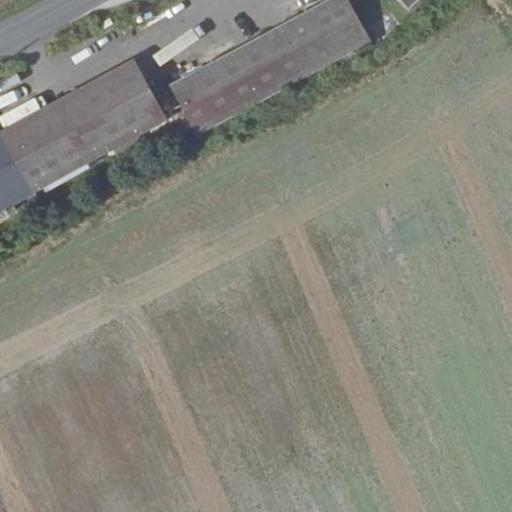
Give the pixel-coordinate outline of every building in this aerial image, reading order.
[(345,0),(322,0),(171,81),(201,134),(376,38),(345,0)] [(253,0),(261,12),(279,0),(253,0)] [(405,0),(412,8),(420,0),(405,0)] [(0,176),(136,104),(153,91),(150,85),(140,65),(0,138),(0,176)] [(0,107),(31,94),(26,83),(0,94),(0,107)] [(0,209),(167,117),(157,98),(153,91),(136,104),(0,176),(0,209)]
